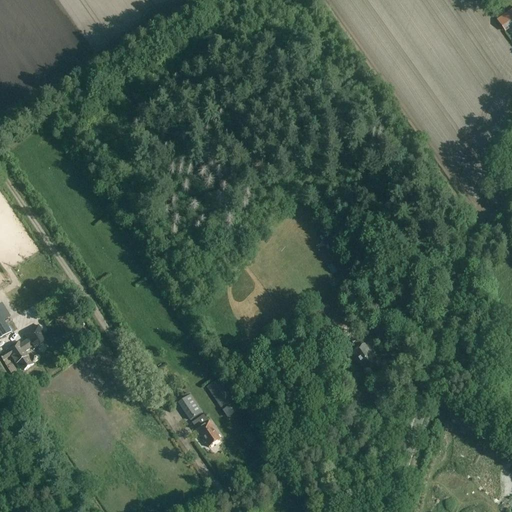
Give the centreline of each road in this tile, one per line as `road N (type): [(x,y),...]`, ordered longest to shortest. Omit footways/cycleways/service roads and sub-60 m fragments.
road 1 (track): [(0,171),(236,511)]
road 2 (tertiary): [(389,511),(464,273),(511,152)]
road 3 (track): [(187,511),(444,336)]
road 4 (track): [(390,508),(311,410)]
